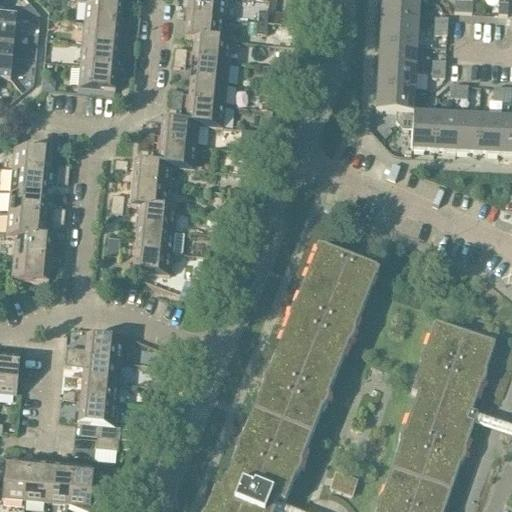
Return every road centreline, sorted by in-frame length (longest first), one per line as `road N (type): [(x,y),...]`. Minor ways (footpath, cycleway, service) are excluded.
road 1 (residential): [(511,254),(294,160)]
road 2 (unclassified): [(218,363),(294,160)]
road 3 (residential): [(78,319),(91,129)]
road 4 (residential): [(91,129),(146,115),(157,0)]
road 5 (unclassified): [(294,160),(337,54),(342,0)]
road 6 (unclassified): [(157,511),(218,363)]
road 7 (residential): [(78,319),(109,321),(218,363)]
road 8 (residential): [(50,327),(41,449)]
